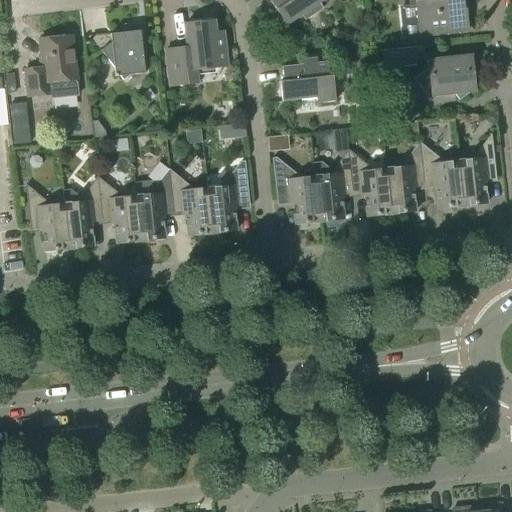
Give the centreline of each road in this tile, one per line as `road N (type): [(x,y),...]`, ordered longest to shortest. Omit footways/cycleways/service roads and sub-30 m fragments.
road 1 (tertiary): [(0,405),(480,357)]
road 2 (residential): [(233,0),(244,25),(264,263)]
road 3 (residential): [(0,276),(33,283),(264,263)]
road 4 (residential): [(258,505),(282,490),(511,464)]
road 5 (residential): [(264,263),(511,237)]
road 6 (residential): [(52,511),(210,496),(258,505)]
